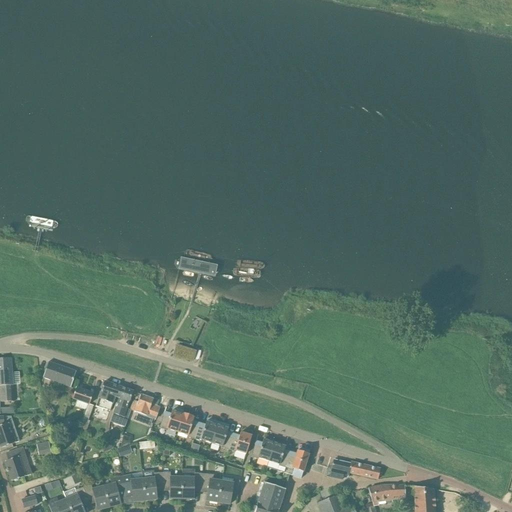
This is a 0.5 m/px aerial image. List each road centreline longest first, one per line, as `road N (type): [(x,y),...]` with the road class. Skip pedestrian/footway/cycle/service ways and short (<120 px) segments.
road 1 (residential): [(0,343),(76,337),(139,352),(287,398),(377,445),(396,464)]
road 2 (residential): [(396,464),(66,360),(0,348)]
